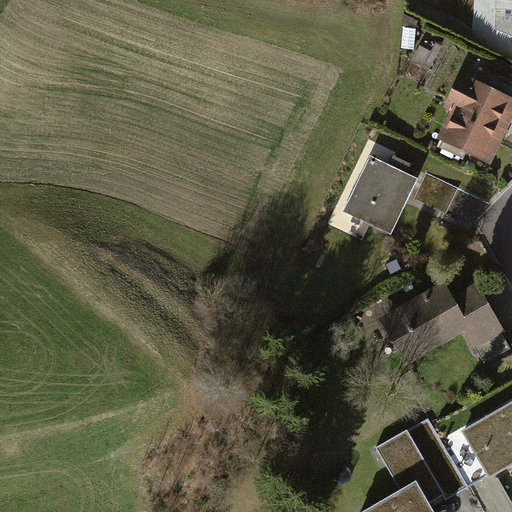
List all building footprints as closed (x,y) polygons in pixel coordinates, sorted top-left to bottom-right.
[(511,0),(499,0),(496,53),(511,54),(511,0)] [(434,143),(487,169),(511,115),(511,103),(464,80),(434,143)] [(369,159),(342,210),(389,235),(410,197),(441,214),(456,187),(420,168),(413,182),(369,159)] [(446,284),(375,320),(399,369),(460,338),(474,365),(508,348),(477,287),(454,298),(446,284)] [(511,459),(511,402),(480,421),(504,464),(511,459)] [(423,511),(462,490),(423,424),(373,454),(399,498),(375,511),(423,511)]
